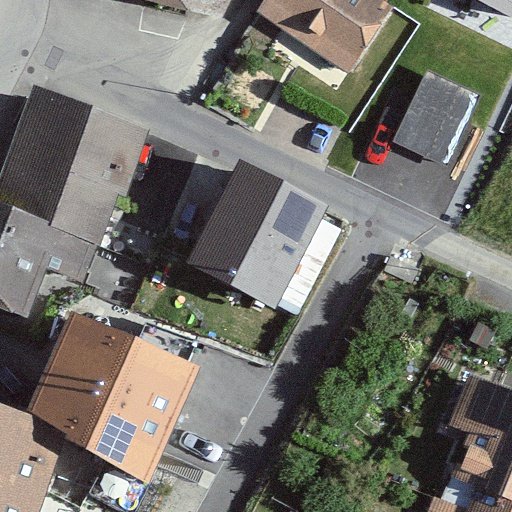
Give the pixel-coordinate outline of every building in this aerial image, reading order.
[(155,0),(227,20),(234,0),(155,0)] [(266,0),(258,11),(346,77),(393,14),(374,0),(266,0)] [(511,0),(475,0),(511,17),(511,0)] [(0,310),(35,325),(53,279),(90,293),(150,131),(31,87),(0,171),(0,310)] [(329,211),(234,166),(190,260),(285,305),(329,211)] [(0,511),(34,511),(62,436),(148,475),(194,371),(66,315),(25,408),(0,399),(0,511)] [(511,511),(511,390),(470,374),(452,422),(476,434),(441,511),(511,511)]
